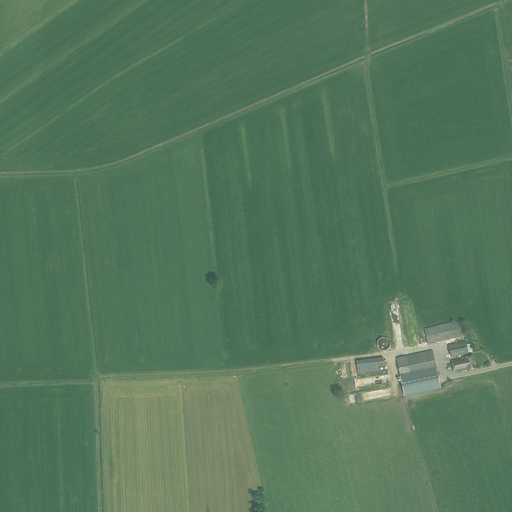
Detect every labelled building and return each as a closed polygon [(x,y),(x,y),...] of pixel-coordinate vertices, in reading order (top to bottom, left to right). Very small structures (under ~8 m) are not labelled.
[(425,329),(428,344),(463,336),(459,321),(425,329)] [(377,343),(377,344),(377,345),(377,346),(378,346),(378,347),(378,348),(379,348),(379,349),(380,349),(381,350),(382,350),(383,350),(384,350),(385,350),(386,350),(387,350),(387,349),(388,349),(388,348),(389,348),(389,347),(390,346),(390,345),(390,344),(390,343),(390,342),(390,341),(389,341),(389,340),(388,340),(388,339),(387,338),(386,338),(385,338),(384,337),(383,337),(382,338),(381,338),(380,338),(379,339),(379,340),(378,340),(378,341),(378,342),(377,342),(377,343)] [(449,345),(451,358),(465,355),(465,354),(469,353),(466,341),(461,342),(461,343),(449,345)] [(405,395),(441,388),(433,351),(397,358),(405,395)] [(452,361),(454,373),(468,370),(468,371),(476,369),(473,356),(466,357),(466,358),(452,361)] [(357,361),(358,373),(381,371),(380,367),(385,366),(384,358),(357,361)] [(352,402),(391,397),(390,388),(363,392),(364,397),(361,397),(361,393),(351,394),(352,402)]
